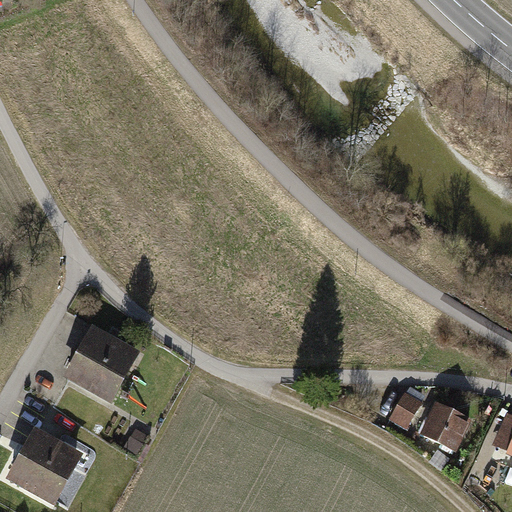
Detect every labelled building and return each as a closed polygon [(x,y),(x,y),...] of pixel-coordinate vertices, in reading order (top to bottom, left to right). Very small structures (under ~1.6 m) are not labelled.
[(22,0),(0,0),(0,9),(23,4),(22,0)] [(141,356),(93,330),(63,385),(111,411),(141,356)] [(421,404),(405,396),(391,422),(406,430),(421,404)] [(471,425),(436,408),(420,439),(456,456),(471,425)] [(511,415),(495,454),(511,461),(511,415)] [(84,460),(34,433),(6,483),(56,511),(84,460)] [(117,491),(100,482),(91,499),(107,509),(117,491)]
